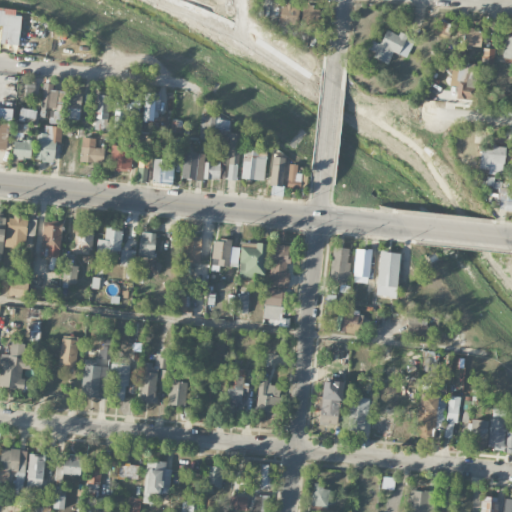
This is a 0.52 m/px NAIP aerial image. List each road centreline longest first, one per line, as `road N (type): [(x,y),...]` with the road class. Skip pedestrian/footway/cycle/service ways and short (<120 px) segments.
road 1 (residential): [(511,468),(0,415)]
road 2 (residential): [(391,225),(0,184)]
road 3 (residential): [(289,511),(322,181)]
road 4 (residential): [(164,82),(0,62)]
